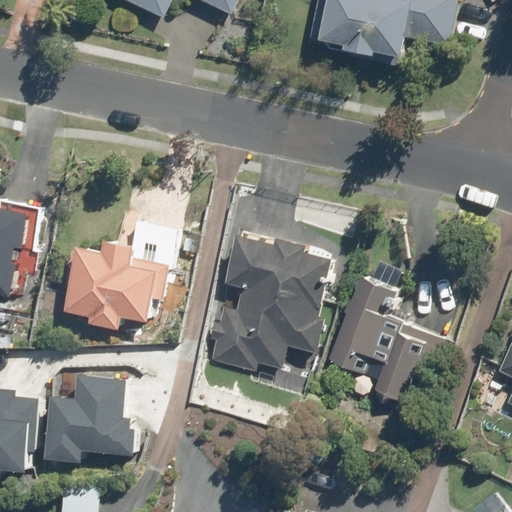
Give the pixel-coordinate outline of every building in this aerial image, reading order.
[(200,0),(234,13),(238,0),(134,0),(162,11),(166,0),(200,0)] [(401,63),(406,39),(446,48),(457,0),(410,0),(410,3),(396,0),(324,0),(315,45),(401,63)] [(0,200),(0,286),(16,289),(29,205),(0,200)] [(139,219),(134,251),(82,240),(68,305),(152,322),(156,298),(169,300),(180,225),(139,219)] [(317,348),(332,255),(306,251),(307,245),(238,232),(228,281),(246,284),(242,309),(227,305),(214,356),(282,373),(289,344),(317,348)] [(343,326),(330,356),(379,377),(374,387),(409,402),(426,362),(424,361),(435,335),(390,316),(401,289),(362,273),(341,326),(343,326)] [(511,339),(500,367),(511,372),(511,388),(507,400),(511,402),(511,339)] [(95,376),(31,380),(35,456),(99,453),(95,376)] [(99,511),(100,483),(62,482),(60,511),(99,511)]
